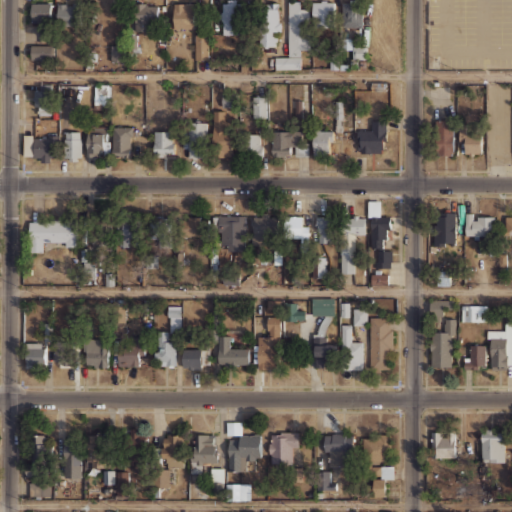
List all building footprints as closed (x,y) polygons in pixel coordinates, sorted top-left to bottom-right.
[(222,0),(222,33),(241,33),(241,0),(222,0)] [(335,0),(313,0),(313,24),(335,24),(335,0)] [(342,0),(342,26),(363,26),(363,0),(342,0)] [(173,28),(194,28),(194,1),(173,1),(173,28)] [(51,2),(31,2),(31,19),(51,19),(51,2)] [(58,24),(77,24),(77,3),(58,3),(58,24)] [(157,30),(157,3),(135,3),(135,30),(157,30)] [(280,45),(280,3),(259,3),(259,45),(280,45)] [(300,68),(300,48),(309,48),(309,5),(287,5),(288,57),(275,57),(275,68),(300,68)] [(195,59),(208,59),(208,34),(195,34),(195,59)] [(31,59),(54,59),(54,45),(31,44),(31,59)] [(125,44),(110,44),(110,60),(125,60),(125,44)] [(351,60),(367,60),(367,45),(351,45),(351,60)] [(109,103),(109,83),(93,83),(93,103),(109,103)] [(51,114),(51,88),(35,88),(35,114),(51,114)] [(222,105),(236,105),(236,92),(222,92),(222,105)] [(266,94),(253,94),(253,116),(266,116),(266,94)] [(295,117),(305,117),(305,101),(295,101),(295,117)] [(213,156),(233,156),(233,118),(226,118),(226,109),(213,109),(213,156)] [(436,154),(453,154),(453,119),(436,119),(436,154)] [(357,152),(386,152),(386,120),(368,120),(368,130),(357,130),(357,152)] [(206,121),(184,121),(184,156),(206,156),(206,121)] [(132,125),(113,125),(113,156),(132,156),(132,125)] [(333,128),(313,128),(313,154),(333,154),(333,128)] [(106,129),(87,129),(87,156),(106,156),(106,129)] [(308,156),(308,139),(300,139),(300,129),(272,129),(272,156),(308,156)] [(64,160),(81,160),(81,130),(64,130),(64,160)] [(174,130),(154,130),(154,154),(174,154),(174,130)] [(481,130),(458,130),(458,154),(481,154),(481,130)] [(262,133),(242,133),(242,156),(262,156),(262,133)] [(24,134),(23,154),(33,154),(33,160),(57,160),(57,135),(24,134)] [(390,238),(390,215),(380,215),(380,200),(369,200),(369,247),(382,247),(382,238),(390,238)] [(434,245),(456,245),(456,211),(434,211),(434,245)] [(465,235),(494,235),(494,213),(465,213),(465,235)] [(246,214),(218,214),(217,240),(227,240),(227,249),(246,249),(246,214)] [(207,235),(207,215),(179,215),(179,235),(207,235)] [(264,235),(277,235),(277,215),(253,215),(253,243),(264,243),(264,235)] [(333,239),(333,215),(316,215),(315,238),(333,239)] [(341,272),(354,272),(355,235),(364,235),(365,215),(342,215),(341,272)] [(149,216),(149,238),(168,238),(168,216),(149,216)] [(286,237),(304,237),(304,216),(286,216),(286,237)] [(77,248),(77,219),(29,219),(29,250),(49,250),(49,241),(67,241),(67,248),(77,248)] [(90,219),(91,245),(110,245),(110,219),(90,219)] [(121,219),(121,239),(141,239),(141,219),(121,219)] [(392,249),(376,249),(376,267),(392,267),(392,249)] [(327,277),(326,257),(314,257),(315,278),(327,277)] [(370,284),(388,284),(388,273),(370,273),(370,284)] [(334,297),(311,297),(311,315),(334,315),(334,297)] [(444,314),(444,307),(453,307),(453,299),(428,299),(428,314),(444,314)] [(281,300),(268,300),(267,310),(281,310),(281,300)] [(285,320),(305,320),(305,309),(297,309),(297,301),(285,301),(285,320)] [(486,304),(461,304),(461,320),(486,320),(486,304)] [(168,305),(168,330),(179,330),(179,305),(168,305)] [(353,324),(367,324),(367,307),(353,307),(353,324)] [(258,368),(280,368),(280,315),(268,315),(268,336),(257,336),(258,368)] [(369,369),(392,369),(393,316),(369,316),(369,369)] [(430,366),(455,366),(455,318),(445,318),(445,330),(430,330),(430,366)] [(511,321),(505,321),(505,329),(489,329),(489,366),(511,366),(511,321)] [(341,369),(363,369),(363,338),(351,338),(351,324),(341,324),(341,369)] [(154,365),(175,365),(175,340),(166,340),(166,330),(154,330),(154,365)] [(324,343),(324,334),(314,333),(313,367),(335,368),(336,343),(324,343)] [(247,365),(247,346),(228,346),(228,335),(219,335),(219,365),(247,365)] [(108,366),(108,337),(85,337),(85,366),(108,366)] [(118,365),(144,365),(144,337),(128,337),(128,344),(118,344),(118,365)] [(45,341),(26,341),(26,366),(45,366),(45,341)] [(53,342),(53,363),(74,363),(74,342),(53,342)] [(486,367),(486,344),(466,344),(466,367),(486,367)] [(182,368),(209,368),(209,346),(182,346),(182,368)] [(228,470),(250,470),(250,460),(261,460),(261,431),(239,431),(239,422),(228,422),(228,470)] [(480,461),(505,461),(505,428),(480,428),(480,461)] [(269,463),(289,463),(289,452),(299,452),(299,431),(269,431),(269,463)] [(354,431),(324,432),(325,464),(344,463),(344,454),(354,454),(354,431)] [(454,431),(431,431),(431,448),(454,448),(454,431)] [(146,432),(123,432),(123,461),(146,461),(146,432)] [(183,433),(162,433),(162,466),(183,466),(183,433)] [(198,442),(191,442),(191,473),(201,473),(201,463),(217,463),(217,433),(198,433),(198,442)] [(390,433),(363,433),(363,459),(390,459),(390,433)] [(48,434),(30,434),(30,474),(48,474),(48,434)] [(88,466),(105,466),(105,434),(88,434),(88,466)] [(64,464),(81,464),(81,437),(64,437),(64,464)] [(384,495),(384,476),(392,476),(392,465),(373,466),(373,496),(384,495)] [(223,467),(211,467),(211,488),(223,488),(223,467)] [(158,486),(168,486),(168,469),(158,469),(158,486)] [(115,484),(115,471),(104,470),(103,483),(115,484)] [(116,493),(127,493),(127,470),(116,470),(116,493)] [(331,471),(318,471),(317,489),(336,490),(337,482),(331,482),(331,471)] [(31,496),(53,496),(53,483),(32,482),(31,496)] [(250,482),(226,482),(226,499),(250,499),(250,482)] [(453,497),(468,497),(468,488),(453,488),(453,497)]
